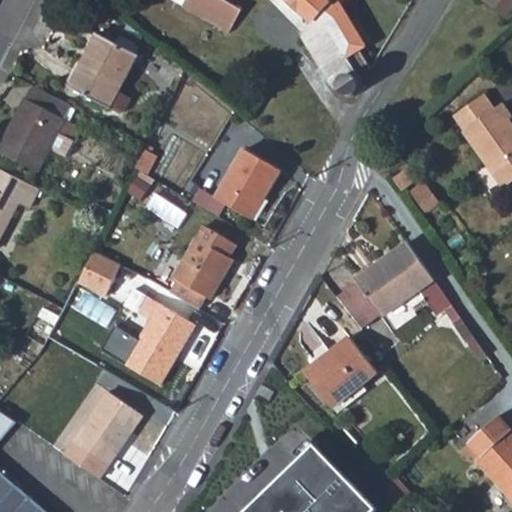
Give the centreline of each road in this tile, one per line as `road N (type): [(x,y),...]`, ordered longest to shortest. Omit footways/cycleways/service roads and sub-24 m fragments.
road 1 (residential): [(147,511),(271,306),(436,0)]
road 2 (unknown): [(242,18),(291,55),(358,135)]
